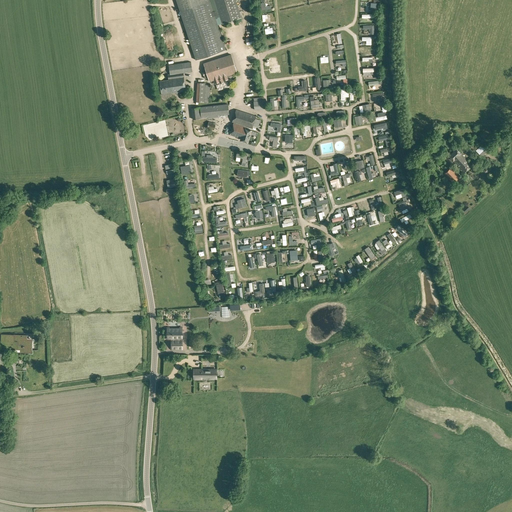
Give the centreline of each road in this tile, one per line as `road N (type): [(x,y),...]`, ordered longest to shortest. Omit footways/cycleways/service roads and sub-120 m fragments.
road 1 (tertiary): [(148,504),(152,311),(97,0)]
road 2 (unclassified): [(148,504),(0,498)]
